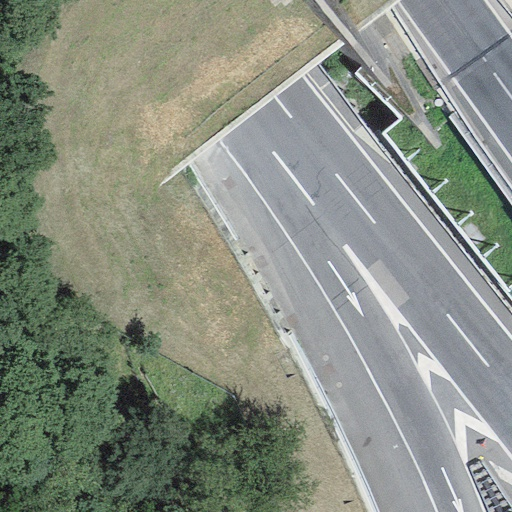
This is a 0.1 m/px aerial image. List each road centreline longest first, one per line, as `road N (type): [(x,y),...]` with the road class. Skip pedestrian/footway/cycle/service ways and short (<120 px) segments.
road 1 (motorway): [(322,164),(360,307),(456,511)]
road 2 (motorway): [(322,164),(511,399)]
road 3 (motorway): [(188,0),(322,164)]
road 4 (motorway): [(511,101),(438,0)]
